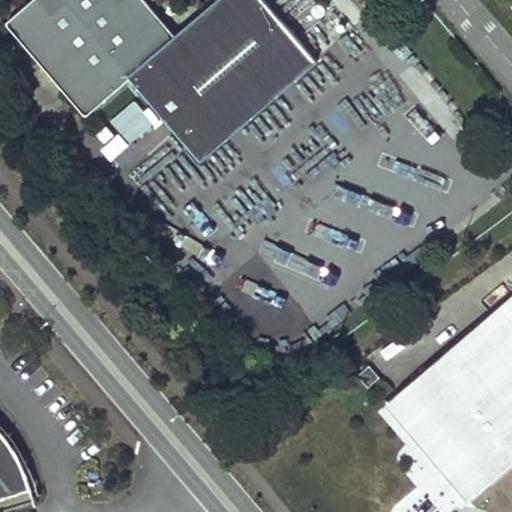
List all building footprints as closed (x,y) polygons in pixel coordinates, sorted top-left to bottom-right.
[(218,0),(173,40),(138,0),(34,0),(12,20),(54,68),(91,112),(130,77),(199,157),(243,120),(315,57),(265,0),(218,0)] [(511,292),(392,394),(473,492),(474,492),(508,463),(511,459),(511,292)] [(473,492),(392,394),(380,404),(462,502),(473,492)] [(303,423),(304,454),(322,453),(321,423),(303,423)] [(0,493),(28,485),(31,484),(25,466),(19,451),(14,442),(5,430),(0,425),(0,493)] [(0,507),(32,498),(28,485),(0,493),(0,507)]
